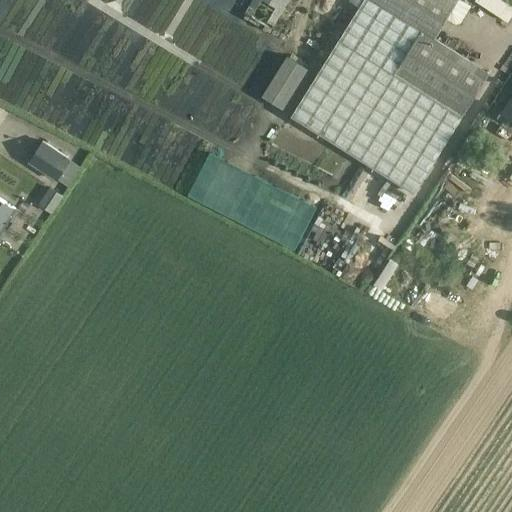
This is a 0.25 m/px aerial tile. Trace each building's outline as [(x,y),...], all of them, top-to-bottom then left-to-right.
[(288,0),(253,0),(245,14),(272,29),(288,0)] [(362,0),(359,7),(292,116),(409,188),(414,191),(488,73),(482,69),(431,38),(414,27),(369,0),(362,0)] [(347,0),(359,7),(362,0),(372,0),(429,34),(440,15),(455,24),(461,23),(471,6),(461,0),(347,0)] [(511,0),(474,0),(474,1),(510,20),(511,17),(511,0)] [(290,53),(264,95),(286,109),(312,66),(290,53)] [(42,142),(28,162),(55,180),(56,179),(67,186),(79,167),(69,160),(42,142)] [(210,153),(190,196),(293,244),(296,238),(238,211),(239,208),(209,193),(216,179),(223,182),(223,183),(238,190),(238,192),(278,210),(283,198),(301,207),(306,198),(210,153)] [(55,210),(66,193),(53,185),(42,202),(55,210)] [(406,247),(417,254),(455,192),(445,186),(406,247)] [(0,232),(16,209),(0,199),(0,232)]
